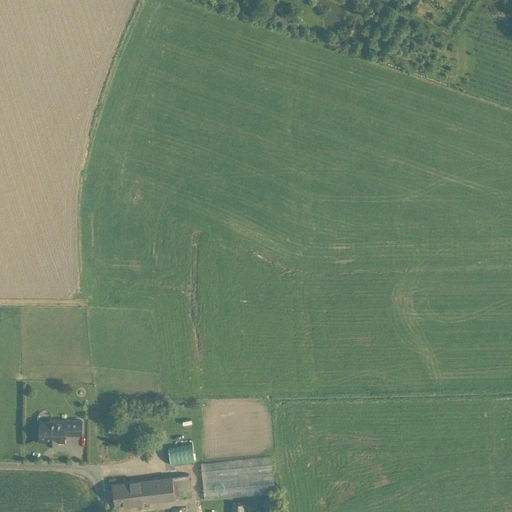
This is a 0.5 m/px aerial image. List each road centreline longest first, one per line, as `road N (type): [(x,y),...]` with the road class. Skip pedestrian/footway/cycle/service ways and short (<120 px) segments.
road 1 (track): [(103,511),(99,470),(0,465)]
road 2 (track): [(99,470),(189,468),(196,476),(193,511)]
